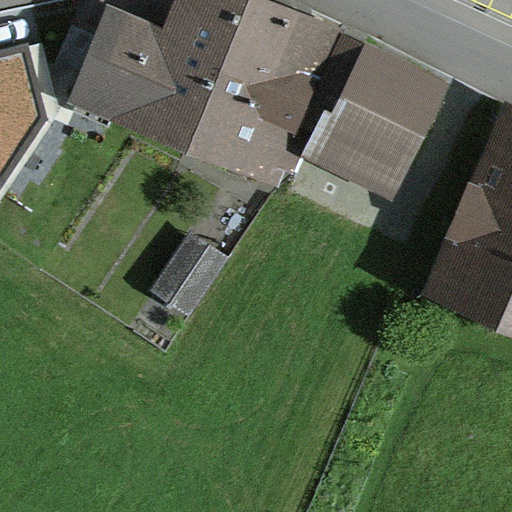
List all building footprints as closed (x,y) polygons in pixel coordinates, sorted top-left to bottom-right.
[(94,105),(98,95),(189,134),(243,6),(227,0),(195,0),(178,43),(113,16),(78,98),(94,105)] [(312,25),(252,0),(245,0),(243,6),(189,134),(266,165),(308,64),(298,60),(312,25)] [(332,113),(361,51),(335,37),(321,70),(328,73),(314,105),(325,110),(332,113)] [(0,185),(47,115),(28,42),(0,48),(0,185)] [(361,51),(332,113),(325,110),(311,138),(332,148),(337,138),(403,169),(441,89),(429,84),(361,51)] [(511,156),(457,285),(511,308),(511,156)] [(182,248),(159,283),(189,304),(213,269),(182,248)]
